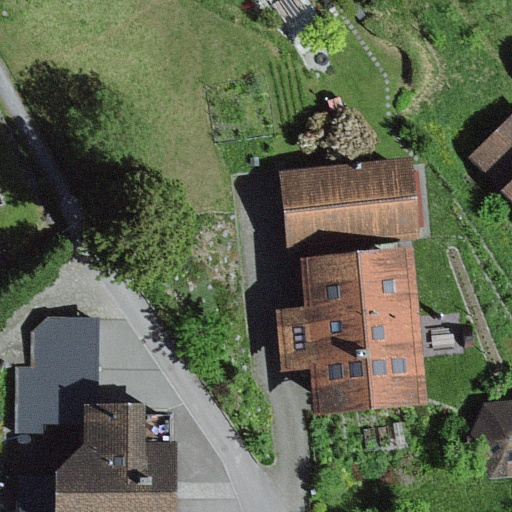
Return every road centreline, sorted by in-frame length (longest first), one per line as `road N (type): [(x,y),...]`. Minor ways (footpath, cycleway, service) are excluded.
road 1 (residential): [(263,511),(113,276)]
road 2 (residential): [(113,276),(48,299),(0,341)]
